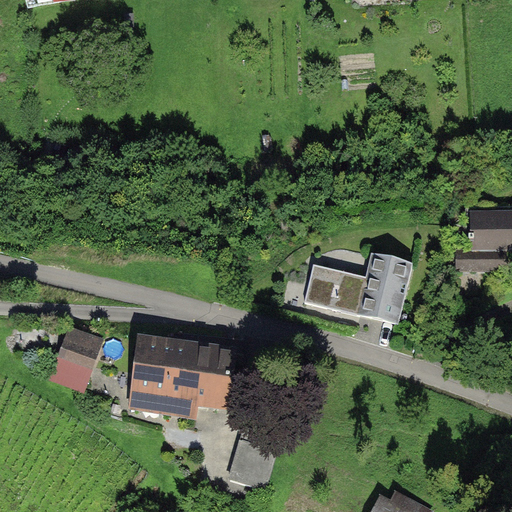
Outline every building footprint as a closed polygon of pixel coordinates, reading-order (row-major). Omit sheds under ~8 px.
[(342,168),(340,159),(322,162),(324,172),(342,168)] [(511,214),(473,215),(474,253),(511,252),(511,214)] [(305,306),(399,328),(413,266),(373,257),(368,280),(314,268),(305,306)] [(83,390),(100,339),(71,329),(53,380),(83,390)] [(236,355),(140,342),(132,397),(228,410),(236,355)] [(280,415),(253,407),(232,482),(267,492),(278,452),(269,450),(280,415)] [(380,500),(374,511),(426,511),(395,496),(391,505),(380,500)]
